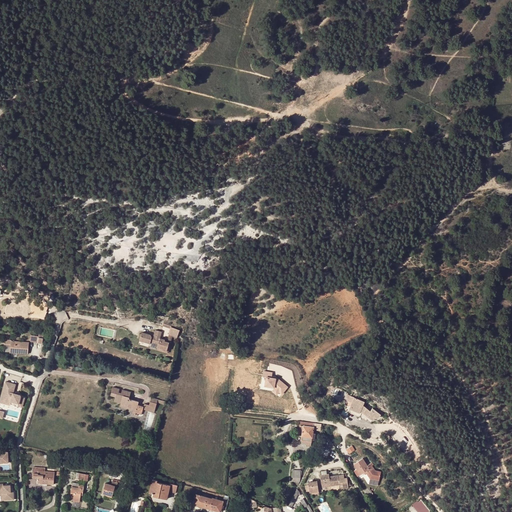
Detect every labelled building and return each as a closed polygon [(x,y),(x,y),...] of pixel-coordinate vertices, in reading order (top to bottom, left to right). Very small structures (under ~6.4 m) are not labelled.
[(180,330),(171,327),(170,329),(168,337),(161,335),(162,332),(155,330),(153,335),(142,332),(140,340),(150,344),(151,342),(158,344),(157,347),(162,349),(167,351),(168,351),(173,336),(177,337),(180,330)] [(6,339),(5,347),(10,347),(10,352),(28,353),(29,342),(11,341),(11,340),(6,339)] [(273,372),(264,370),(263,376),(267,376),(265,385),(276,387),(282,392),(283,393),(288,386),(276,376),(272,376),(273,372)] [(121,403),(121,405),(127,406),(127,405),(131,406),(131,407),(136,409),(134,415),(137,416),(137,414),(141,415),(143,409),(144,406),(138,405),(139,402),(129,399),(131,392),(122,390),(121,393),(119,392),(120,389),(113,387),(110,396),(115,397),(114,401),(121,403)] [(276,387),(273,390),(280,396),(282,392),(276,387)] [(379,417),(382,414),(373,408),(371,411),(364,405),(365,402),(352,392),(344,403),(356,413),(359,410),(360,411),(360,413),(369,420),(370,418),(374,420),(376,417),(377,418),(379,417)] [(151,397),(149,405),(156,407),(157,402),(158,399),(151,397)] [(145,403),(144,406),(143,409),(154,412),(156,407),(149,405),(145,403)] [(127,406),(126,408),(133,410),(132,415),(134,415),(136,409),(131,407),(131,406),(127,405),(127,406)] [(313,431),(313,430),(314,423),(301,421),(300,430),(303,431),(302,440),(307,441),(312,441),(312,438),(313,431)] [(324,447),(321,445),(317,454),(326,459),(328,454),(322,451),(324,447)] [(350,453),(356,450),(353,445),(347,449),(350,453)] [(0,463),(9,463),(8,455),(6,456),(6,452),(0,452),(0,463)] [(363,458),(354,464),(357,469),(361,474),(364,472),(365,474),(367,473),(368,472),(369,474),(368,475),(371,478),(379,480),(381,472),(375,471),(372,466),(374,465),(372,463),(367,466),(363,458)] [(46,474),(46,471),(45,471),(45,468),(33,467),(33,473),(38,474),(37,477),(37,483),(43,484),(43,483),(46,483),(54,483),(54,474),(46,474)] [(301,470),(292,470),(292,481),(300,481),(301,470)] [(88,474),(76,472),(76,479),(87,481),(88,474)] [(344,482),(344,479),(344,475),(338,475),(329,476),(329,474),(320,475),(321,480),(317,481),(308,482),(308,484),(309,487),(310,492),(319,491),(318,487),(322,487),(322,488),(331,487),(335,487),(336,487),(340,487),(339,483),(342,483),(343,487),(348,486),(347,481),(344,482)] [(149,493),(153,494),(158,495),(158,497),(164,499),(165,494),(168,494),(168,491),(176,493),(177,485),(170,484),(170,485),(157,482),(157,480),(152,479),(149,493)] [(102,493),(106,494),(113,496),(114,493),(114,490),(116,490),(118,482),(112,481),(111,485),(105,483),(102,493)] [(81,493),(83,493),(84,484),(73,482),(70,497),(73,498),(73,501),(79,502),(81,495),(81,493)] [(0,483),(0,492),(4,492),(4,498),(8,498),(8,501),(13,500),(13,492),(10,492),(10,485),(3,485),(3,484),(0,483)] [(297,489),(289,506),(292,507),(300,492),(297,489)] [(199,495),(196,494),(195,500),(194,500),(193,500),(192,500),(192,501),(191,502),(191,503),(191,504),(192,505),(193,505),(194,506),(194,505),(202,507),(203,507),(220,511),(221,509),(223,501),(213,498),(212,499),(199,495)] [(224,497),(223,501),(221,509),(226,511),(229,499),(224,497)] [(303,499),(301,500),(305,507),(306,506),(310,511),(312,511),(309,505),(307,505),(303,499)]
